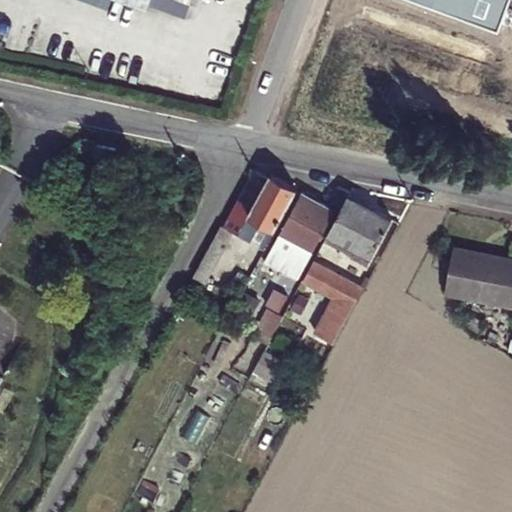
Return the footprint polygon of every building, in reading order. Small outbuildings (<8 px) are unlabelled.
[(432,0),(499,25),(508,0),(432,0)] [(250,224),(271,235),(291,196),(269,185),(266,189),(255,184),(226,240),(234,244),(235,240),(240,243),(250,224)] [(345,199),(330,196),(320,215),(299,204),(273,254),(303,269),(329,219),(334,222),(343,203),(345,199)] [(389,226),(343,203),(334,222),(323,242),(369,266),(389,226)] [(196,297),(226,240),(221,238),(191,295),(196,297)] [(234,244),(226,240),(196,297),(204,302),(234,244)] [(511,266),(442,254),(434,298),(511,311),(511,266)] [(333,348),(361,294),(310,267),(300,285),(332,301),(313,337),(333,348)] [(298,281),(286,274),(279,287),(291,294),(298,281)] [(263,316),(253,311),(238,340),(257,350),(266,332),(257,327),(263,316)]
